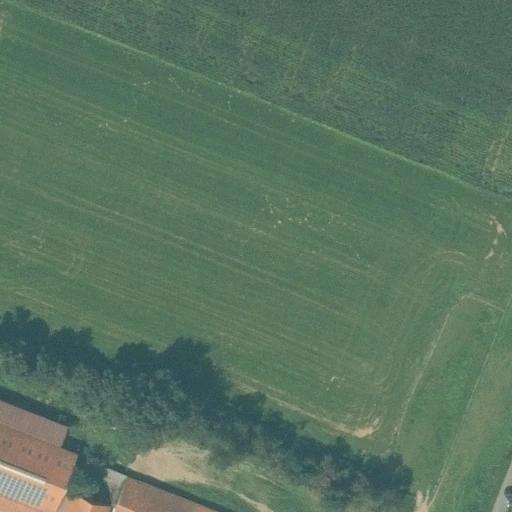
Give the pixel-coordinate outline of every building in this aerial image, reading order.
[(75,453),(0,423),(0,490),(53,511),(63,485),(75,453)] [(126,476),(89,461),(77,490),(112,504),(114,505),(126,476)] [(191,511),(195,503),(126,476),(114,505),(112,510),(115,511),(191,511)] [(63,485),(53,511),(51,511),(108,511),(112,504),(77,490),(63,485)] [(218,511),(195,503),(191,511),(218,511)]
